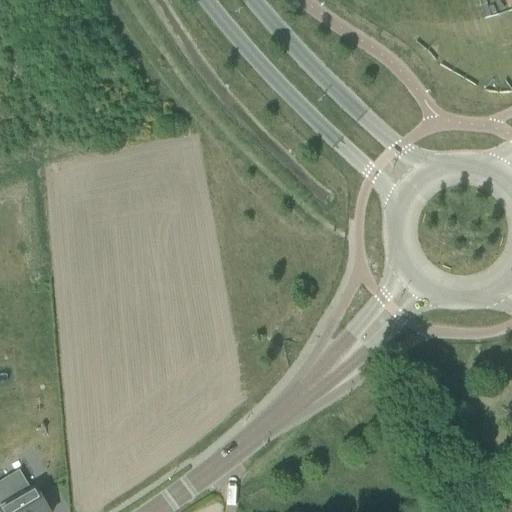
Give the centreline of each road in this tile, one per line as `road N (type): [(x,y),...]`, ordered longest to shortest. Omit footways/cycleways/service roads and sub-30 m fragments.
road 1 (secondary): [(201,0),(276,89),(372,174),(400,212)]
road 2 (secondary): [(431,174),(328,87),(248,0)]
road 3 (tertiary): [(226,463),(341,363)]
